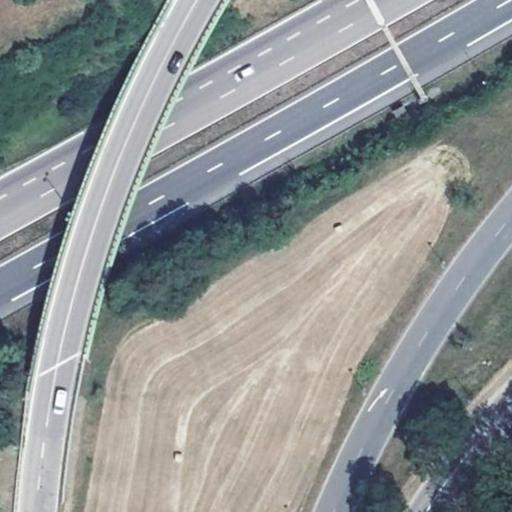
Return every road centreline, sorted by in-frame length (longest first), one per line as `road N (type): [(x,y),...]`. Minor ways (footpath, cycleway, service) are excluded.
road 1 (motorway): [(0,286),(509,0)]
road 2 (primary): [(198,0),(133,126),(85,259),(58,364),(37,511)]
road 3 (motorway): [(390,0),(0,215)]
road 4 (motorway): [(333,511),(395,387),(511,216)]
road 5 (secondary): [(427,511),(511,404)]
